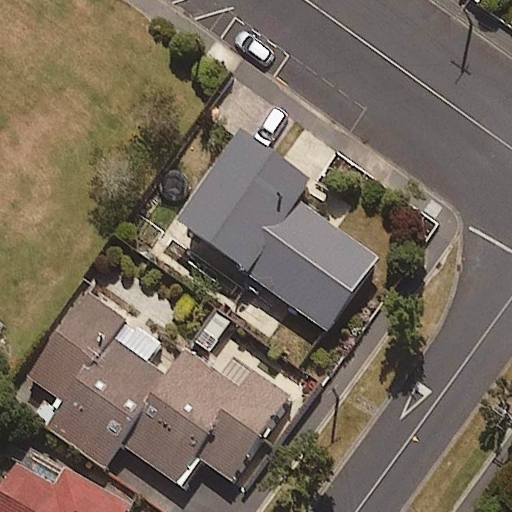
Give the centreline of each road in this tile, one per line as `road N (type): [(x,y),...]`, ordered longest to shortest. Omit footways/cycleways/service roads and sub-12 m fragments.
road 1 (residential): [(511,297),(357,511)]
road 2 (residential): [(511,147),(309,0)]
